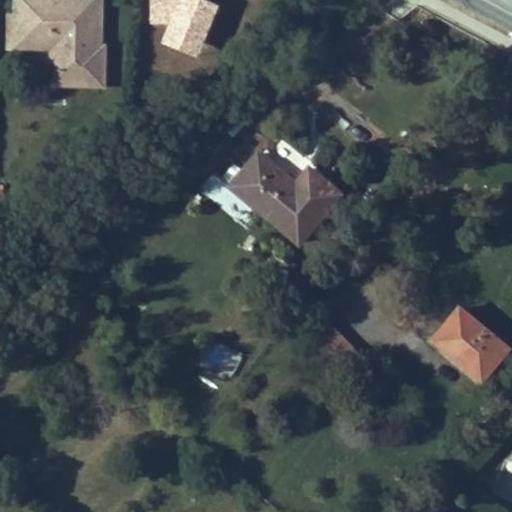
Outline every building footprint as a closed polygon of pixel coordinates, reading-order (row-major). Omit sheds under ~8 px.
[(101,80),(101,52),(88,51),(88,0),(12,0),(13,13),(12,29),(32,29),(31,45),(47,46),(46,54),(53,54),(53,69),(52,79),(101,80)] [(97,0),(88,0),(88,51),(101,52),(101,42),(97,42),(97,0)] [(165,51),(206,58),(215,5),(207,3),(207,0),(149,0),(146,22),(169,26),(165,51)] [(4,45),(31,45),(32,29),(12,29),(13,13),(4,13),(4,45)] [(259,153),(232,186),(299,242),(339,194),(309,168),(293,187),(288,182),(290,179),(259,153)] [(460,308),(435,339),(482,379),(507,348),(460,308)] [(357,351),(329,323),(308,344),(337,372),(357,351)]
